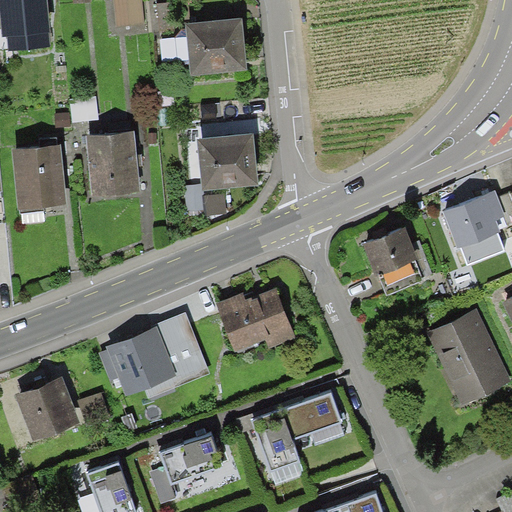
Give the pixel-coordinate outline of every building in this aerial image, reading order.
[(44,0),(0,0),(0,28),(2,57),(48,53),(44,0)] [(141,0),(111,0),(115,30),(145,26),(141,0)] [(233,20),(176,28),(182,68),(239,59),(233,20)] [(129,126),(79,134),(90,194),(139,185),(129,126)] [(248,129),(193,134),(197,186),(252,182),(248,129)] [(56,141),(6,148),(15,216),(65,209),(56,141)] [(487,193),(443,211),(458,246),(502,228),(487,193)] [(400,228),(364,240),(373,266),(409,254),(400,228)] [(283,328),(271,293),(220,311),(233,345),(283,328)] [(511,296),(500,301),(511,330),(511,296)] [(424,335),(461,404),(505,380),(468,312),(424,335)] [(155,327),(103,349),(121,393),(174,370),(155,327)] [(55,376),(11,396),(29,435),(72,415),(55,376)] [(337,415),(327,387),(253,415),(271,465),(300,454),(292,432),(337,415)] [(222,462),(210,430),(158,448),(170,481),(222,462)] [(125,511),(137,509),(121,457),(86,467),(99,511),(125,511)] [(384,511),(374,482),(293,511),(384,511)] [(511,511),(511,494),(497,501),(501,511),(511,511)]
